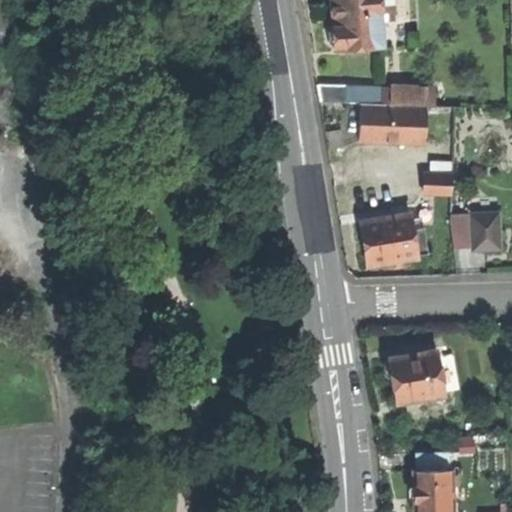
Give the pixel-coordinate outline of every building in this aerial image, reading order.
[(334,50),(381,46),(379,18),(391,18),(390,0),(329,0),(330,13),(331,25),(325,32),(325,42),(334,48),(334,50)] [(378,104),(379,90),(314,86),(316,102),(358,104),(378,104)] [(391,90),(379,90),(378,104),(391,105),(391,90)] [(431,90),(391,90),(391,105),(424,106),(431,106),(431,90)] [(356,142),(422,144),(424,106),(391,105),(378,104),(358,104),(356,142)] [(337,130),(322,132),(324,149),(340,147),(337,130)] [(450,176),(423,175),(421,193),(449,194),(450,176)] [(416,258),(416,254),(412,228),(410,213),(360,220),(362,236),(367,265),(416,258)] [(498,213),(473,214),(473,228),(498,228),(498,213)] [(472,251),(498,250),(498,228),(473,228),(473,214),(450,214),(449,221),(453,249),(472,249),(472,251)] [(412,228),(416,254),(428,252),(424,226),(412,228)] [(402,347),(404,354),(421,351),(419,344),(402,347)] [(421,351),(404,354),(388,356),(388,358),(384,364),(386,373),(392,378),(394,389),(395,401),(424,396),(443,393),(439,370),(437,357),(436,348),(421,351)] [(437,357),(439,370),(449,368),(447,355),(437,357)] [(443,393),(424,396),(426,411),(456,406),(453,391),(443,393)] [(417,470),(446,470),(446,453),(416,454),(417,470)] [(452,511),(451,469),(446,470),(417,470),(413,470),(413,490),(413,511),(452,511)]
